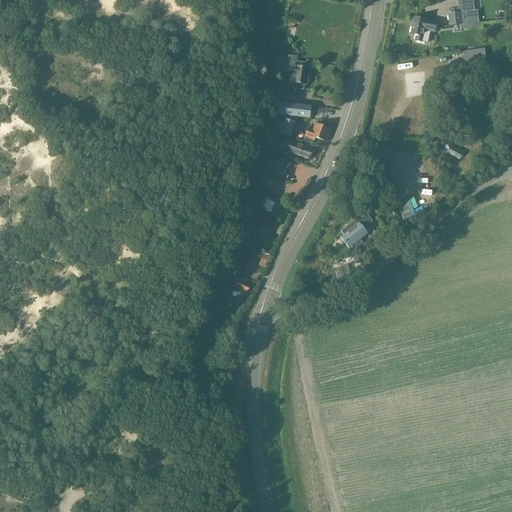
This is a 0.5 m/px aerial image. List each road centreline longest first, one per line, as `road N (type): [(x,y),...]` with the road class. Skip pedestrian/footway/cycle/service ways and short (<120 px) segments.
road 1 (secondary): [(268,307),(349,131),(379,0)]
road 2 (unclassified): [(268,307),(295,309),(342,294),(502,171)]
road 3 (secondary): [(266,511),(251,399),(268,307)]
